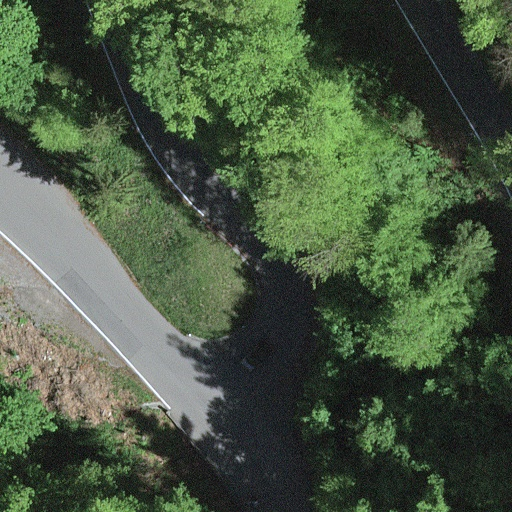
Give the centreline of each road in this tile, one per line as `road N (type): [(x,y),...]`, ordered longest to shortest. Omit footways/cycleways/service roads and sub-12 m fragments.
road 1 (tertiary): [(120,0),(175,126),(202,166),(284,240),(297,268),(291,328),(235,418)]
road 2 (secondary): [(0,167),(235,418)]
road 3 (tertiary): [(511,137),(432,0)]
